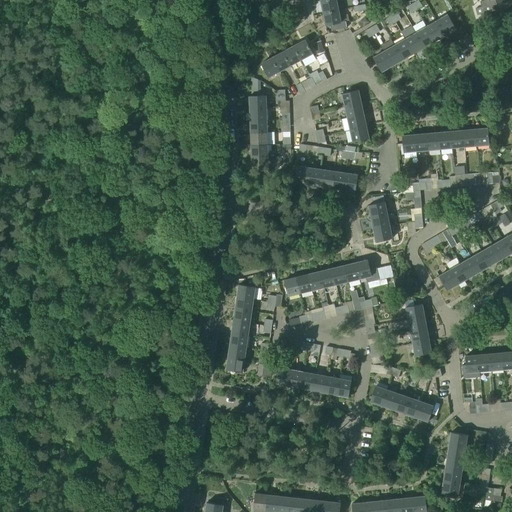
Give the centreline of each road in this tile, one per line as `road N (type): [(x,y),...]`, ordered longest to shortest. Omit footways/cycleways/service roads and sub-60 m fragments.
road 1 (residential): [(223,203),(219,69),(204,0)]
road 2 (residential): [(196,399),(223,203)]
road 3 (residential): [(355,247),(344,220),(223,203)]
road 4 (residential): [(341,425),(196,399)]
road 5 (residential): [(388,103),(511,33)]
